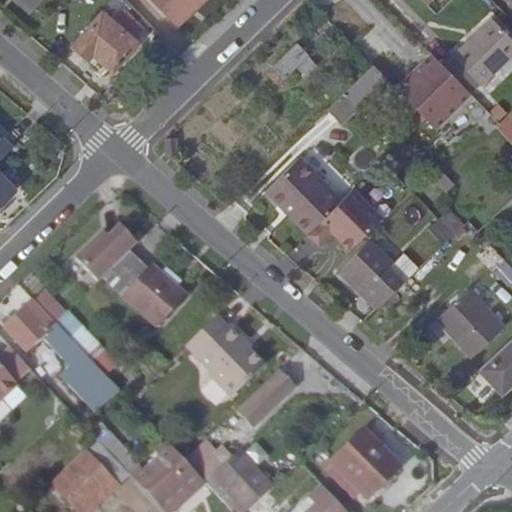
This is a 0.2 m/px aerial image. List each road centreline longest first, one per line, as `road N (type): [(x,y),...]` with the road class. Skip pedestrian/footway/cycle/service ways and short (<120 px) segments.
road 1 (residential): [(113,154),(484,473)]
road 2 (residential): [(113,154),(272,0)]
road 3 (residential): [(0,264),(113,154)]
road 4 (residential): [(0,56),(113,154)]
